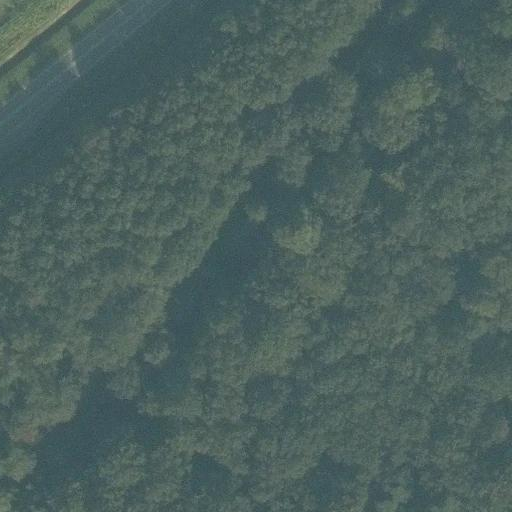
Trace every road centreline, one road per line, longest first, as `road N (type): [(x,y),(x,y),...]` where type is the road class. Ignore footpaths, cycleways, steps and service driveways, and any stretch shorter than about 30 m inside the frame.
road 1 (track): [(96,511),(477,16)]
road 2 (unclassified): [(0,495),(379,0)]
road 3 (trunk): [(0,124),(152,0)]
